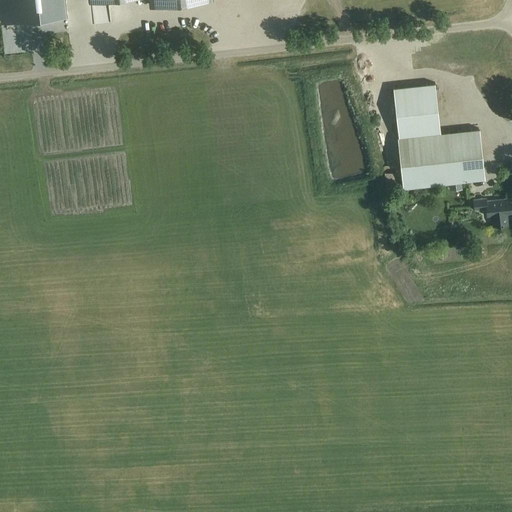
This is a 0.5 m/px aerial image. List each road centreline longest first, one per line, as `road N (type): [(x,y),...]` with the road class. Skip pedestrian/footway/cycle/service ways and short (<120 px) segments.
road 1 (unclassified): [(0,76),(511,21)]
road 2 (unknown): [(370,37),(380,57),(453,88),(491,137),(506,140)]
road 3 (unknown): [(219,54),(208,18),(193,12),(122,17),(86,29)]
